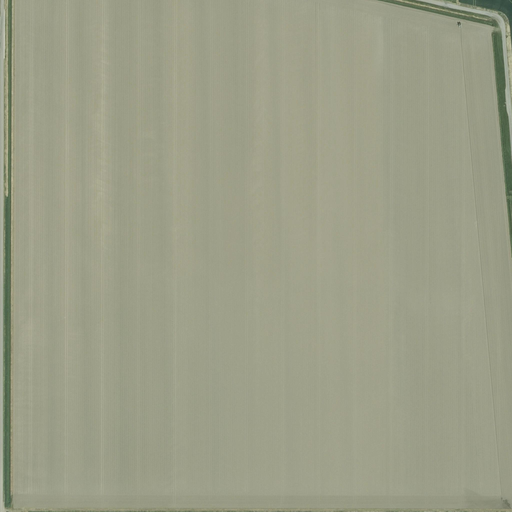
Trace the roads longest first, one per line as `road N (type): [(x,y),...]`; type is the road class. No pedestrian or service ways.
road 1 (unclassified): [(1,511),(3,0)]
road 2 (unclassified): [(511,130),(503,25),(490,14),(425,0)]
